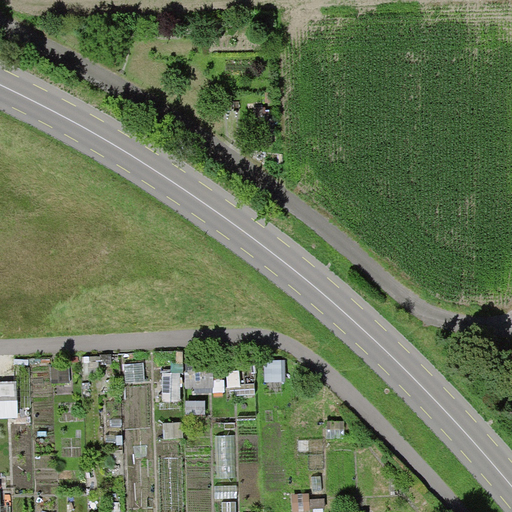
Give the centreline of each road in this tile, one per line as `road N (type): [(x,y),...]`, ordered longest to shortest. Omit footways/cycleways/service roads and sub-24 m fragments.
road 1 (secondary): [(0,85),(101,133),(244,230),(363,333),(511,482)]
road 2 (residential): [(511,326),(455,322),(286,190),(0,15)]
road 3 (track): [(458,511),(339,377),(269,335),(0,348)]
